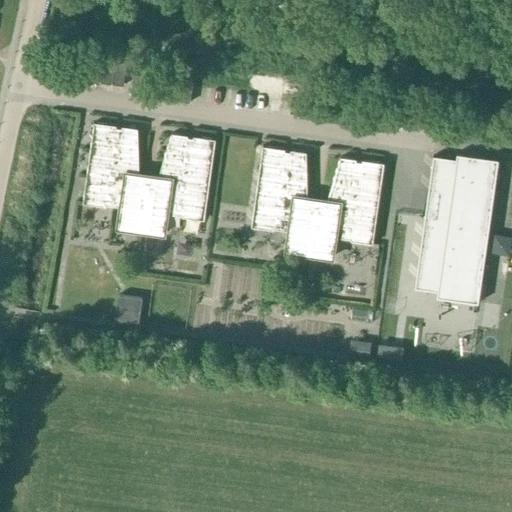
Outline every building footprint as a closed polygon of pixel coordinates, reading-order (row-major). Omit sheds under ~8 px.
[(114,62),(78,56),(73,80),(109,87),(114,62)] [(152,77),(133,74),(130,94),(150,97),(152,77)] [(192,82),(173,79),(170,99),(190,102),(192,82)] [(321,100),(301,97),(298,117),(318,120),(321,100)] [(361,106),(341,103),(338,123),(358,126),(361,106)] [(116,125),(93,122),(82,203),(104,206),(104,205),(118,206),(114,229),(165,236),(168,214),(182,216),(204,219),(215,138),(193,135),(192,137),(187,137),(187,134),(171,132),(158,173),(138,171),(137,127),(122,125),(121,128),(115,127),(116,125)] [(460,124),(458,140),(478,143),(480,127),(460,124)] [(284,148),(262,145),(251,226),(273,229),(273,228),(286,230),(283,252),(334,260),(337,238),(350,240),(372,243),(383,162),(361,159),(361,161),(355,160),(356,158),(340,156),(327,197),(307,194),(306,151),(290,149),(289,151),(284,151),(284,148)] [(417,263),(413,288),(437,291),(436,297),(478,303),(481,278),(498,158),(455,152),(455,158),(432,155),(417,263)] [(500,182),(511,182),(511,167),(501,167),(500,182)] [(511,208),(511,198),(511,187),(497,187),(495,206),(511,208)] [(87,238),(104,237),(104,222),(87,223),(87,238)] [(141,298),(117,295),(114,318),(137,322),(141,298)]
